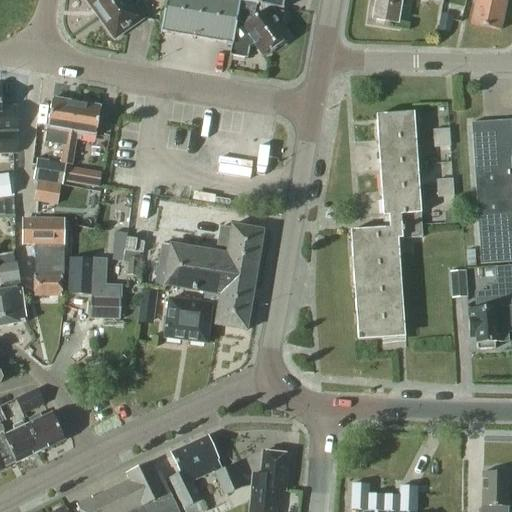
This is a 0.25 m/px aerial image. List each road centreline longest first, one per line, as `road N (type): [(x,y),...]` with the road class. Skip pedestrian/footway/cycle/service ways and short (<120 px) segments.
road 1 (tertiary): [(265,378),(312,107)]
road 2 (residential): [(312,107),(43,62)]
road 3 (residential): [(89,459),(208,397),(265,378)]
road 4 (residential): [(511,61),(321,59)]
road 5 (tertiary): [(511,408),(325,406)]
road 6 (residential): [(89,459),(42,378),(0,347)]
